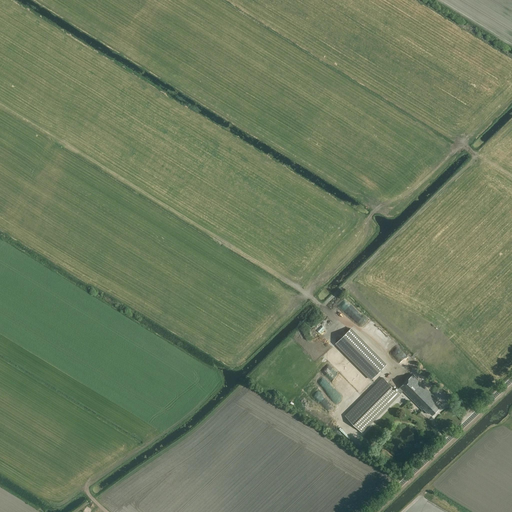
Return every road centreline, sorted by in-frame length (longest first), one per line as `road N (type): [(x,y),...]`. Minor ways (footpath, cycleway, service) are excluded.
road 1 (track): [(323,306),(0,104)]
road 2 (tertiary): [(371,511),(511,379)]
